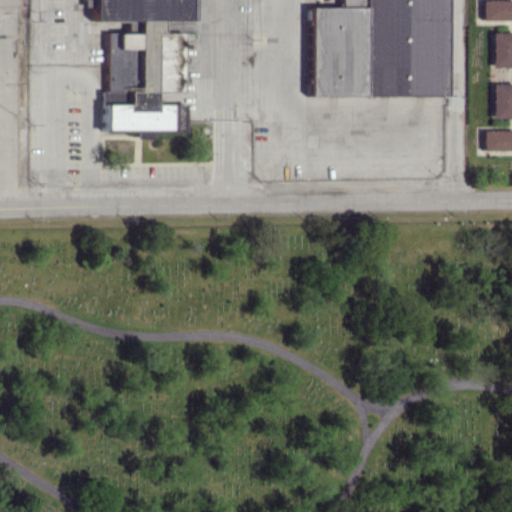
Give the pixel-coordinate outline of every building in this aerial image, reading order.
[(87,0),(88,20),(154,19),(154,20),(191,20),(191,0),(87,0)] [(305,95),(443,94),(443,83),(451,83),(450,0),(360,0),(361,6),(305,7),(305,95)] [(477,0),(478,19),(510,19),(510,0),(477,0)] [(488,66),(511,66),(510,31),(488,32),(488,66)] [(154,90),(180,90),(180,32),(153,32),(154,90)] [(511,117),(511,83),(488,83),(489,117),(511,117)] [(511,149),(511,133),(511,129),(479,130),(480,150),(511,149)]
